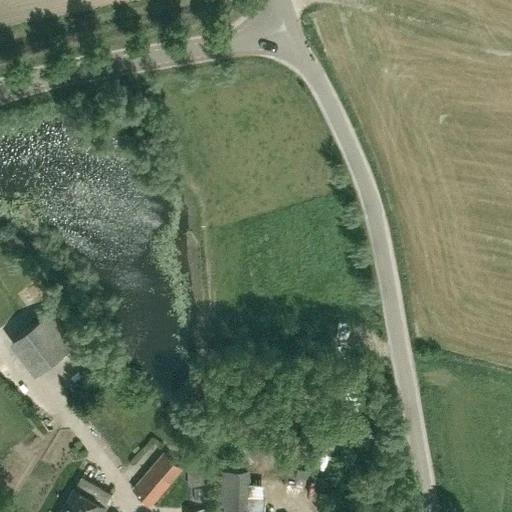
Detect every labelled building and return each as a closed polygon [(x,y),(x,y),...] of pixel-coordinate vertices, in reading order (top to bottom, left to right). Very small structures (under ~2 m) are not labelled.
[(35,374),(78,341),(54,308),(9,341),(35,374)] [(189,484),(208,483),(205,444),(191,444),(191,459),(187,459),(189,484)] [(151,505),(184,467),(163,450),(132,488),(151,505)] [(215,511),(251,511),(251,469),(215,469),(215,511)] [(111,491),(81,475),(75,487),(73,487),(59,511),(101,511),(106,504),(105,504),(111,491)]
